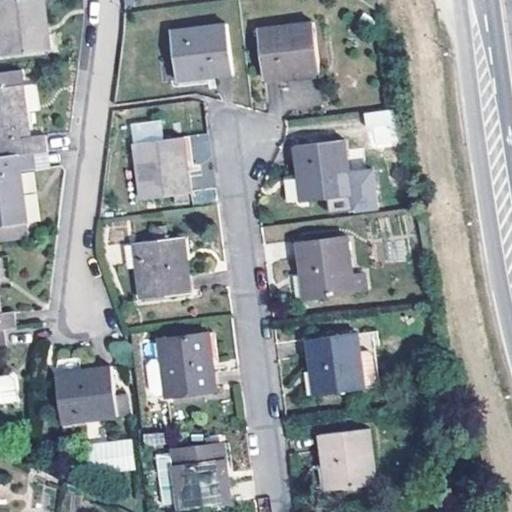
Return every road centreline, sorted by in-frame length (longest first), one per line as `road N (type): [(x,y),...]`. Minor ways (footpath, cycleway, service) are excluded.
road 1 (secondary): [(460,0),(511,346)]
road 2 (residential): [(82,315),(79,239),(107,0)]
road 3 (residential): [(241,200),(276,511)]
